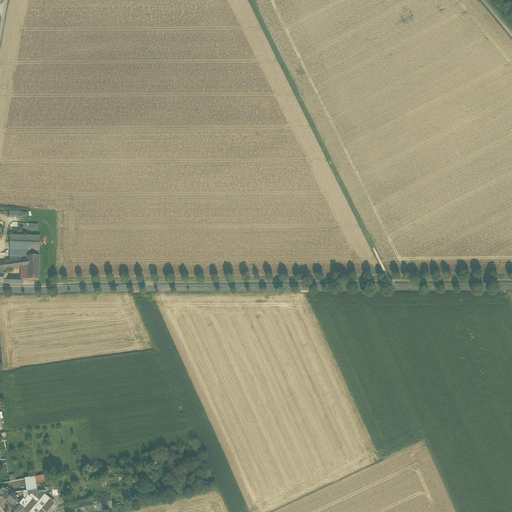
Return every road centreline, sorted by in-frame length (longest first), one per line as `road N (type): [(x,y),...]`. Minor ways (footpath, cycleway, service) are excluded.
road 1 (tertiary): [(0,289),(511,286)]
road 2 (track): [(388,287),(250,0)]
